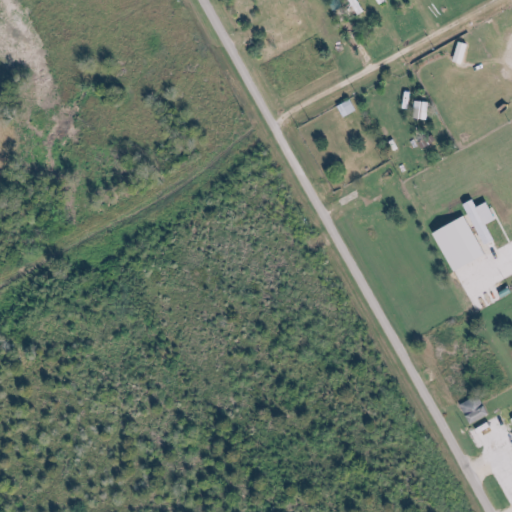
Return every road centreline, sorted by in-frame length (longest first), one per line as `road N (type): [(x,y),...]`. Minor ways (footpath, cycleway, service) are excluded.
road 1 (residential): [(496,511),(272,121)]
road 2 (residential): [(272,121),(492,0)]
road 3 (residential): [(272,121),(200,0)]
